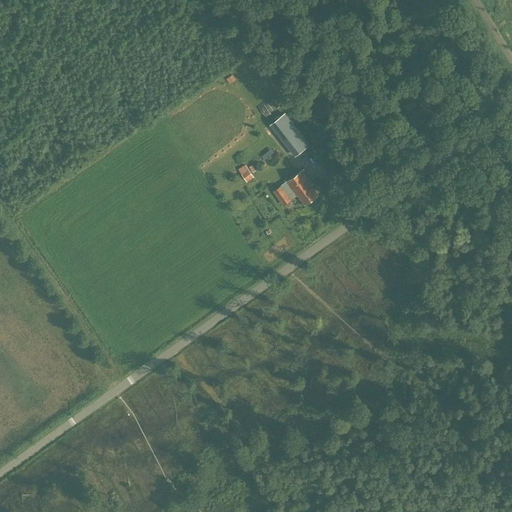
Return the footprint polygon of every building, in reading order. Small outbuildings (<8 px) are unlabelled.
[(234,74),(228,79),(231,84),(238,80),(234,74)] [(272,127),(294,159),(309,149),(286,116),(272,127)] [(274,148),(265,156),(269,159),(277,151),(274,148)] [(246,182),(253,178),(245,166),(238,171),(246,182)] [(318,195),(311,186),(313,184),(303,170),(288,181),(274,191),(283,204),(297,194),(305,204),(318,195)]
